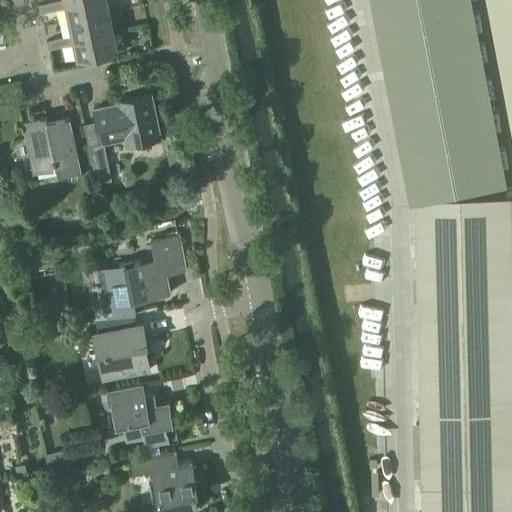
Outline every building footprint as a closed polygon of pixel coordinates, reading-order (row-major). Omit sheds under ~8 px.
[(54,9),(66,6),(64,1),(64,0),(54,0),(52,1),(54,9)] [(66,6),(69,21),(110,12),(108,0),(70,0),(64,1),(66,6)] [(466,0),(374,0),(413,199),(416,199),(509,197),(509,194),(509,181),(503,182),(466,0)] [(511,0),(490,0),(511,114),(511,0)] [(41,11),(54,9),(52,1),(40,3),(41,11)] [(72,34),(72,39),(114,29),(110,12),(69,21),(72,34)] [(72,39),(73,43),(76,57),(118,48),(114,29),(72,39)] [(62,45),(73,43),(72,39),(72,34),(60,37),(62,45)] [(49,48),(62,45),(60,37),(47,39),(49,48)] [(94,165),(97,180),(112,177),(104,141),(124,137),(126,143),(160,136),(151,91),(116,99),(116,101),(93,106),(96,119),(84,122),(90,149),(94,165)] [(22,120),(33,172),(56,167),(57,172),(81,168),(78,152),(70,116),(47,121),(46,115),(22,120)] [(81,168),(94,165),(90,149),(78,152),(81,168)] [(182,164),(171,166),(173,182),(185,180),(182,164)] [(511,511),(511,311),(509,197),(416,199),(423,511),(511,511)] [(154,253),(93,265),(101,302),(104,301),(106,314),(138,307),(135,295),(172,288),(168,269),(187,265),(180,231),(178,232),(177,229),(152,234),(152,236),(151,237),(154,253)] [(93,332),(102,379),(149,369),(144,344),(147,344),(143,322),(93,332)] [(106,390),(109,402),(111,402),(115,423),(123,421),(126,438),(144,435),(146,443),(176,437),(169,399),(155,402),(154,393),(138,396),(135,385),(106,390)] [(177,461),(175,450),(130,459),(132,472),(151,468),(159,511),(168,511),(197,506),(192,480),(196,479),(191,458),(177,461)] [(65,475),(63,479),(64,488),(68,491),(77,489),(80,486),(78,477),(74,474),(65,475)]
